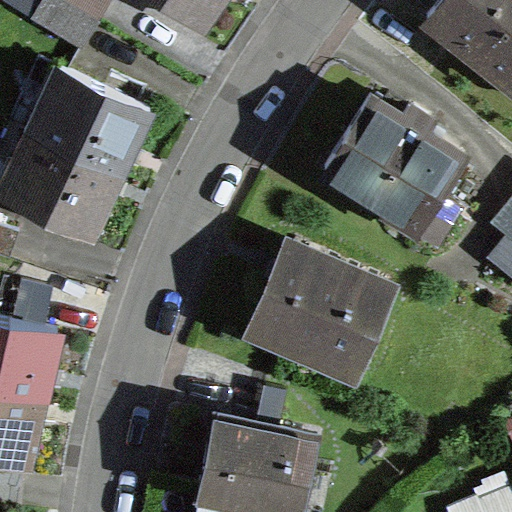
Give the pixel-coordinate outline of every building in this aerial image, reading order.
[(98,14),(74,0),(42,0),(35,11),(82,39),(98,14)] [(74,0),(98,14),(106,0),(74,0)] [(173,0),(201,20),(214,0),(173,0)] [(511,0),(435,0),(428,10),(511,74),(511,0)] [(32,123),(121,166),(151,103),(62,61),(32,123)] [(372,90),(326,162),(433,230),(456,194),(442,186),(465,149),(426,124),(433,114),(410,100),(403,110),(372,90)] [(3,187),(90,229),(121,166),(32,123),(3,187)] [(511,207),(503,217),(511,224),(511,207)] [(20,225),(0,218),(0,248),(11,252),(20,225)] [(394,281),(286,235),(249,321),(302,343),(307,331),(352,350),(364,322),(374,327),(394,281)] [(0,379),(44,390),(59,322),(0,309),(0,379)] [(0,450),(28,457),(44,390),(0,379),(0,450)] [(318,430),(213,410),(198,485),(203,486),(197,511),(255,511),(258,497),(303,505),(318,430)] [(511,511),(511,484),(511,482),(479,495),(486,511),(511,511)]
